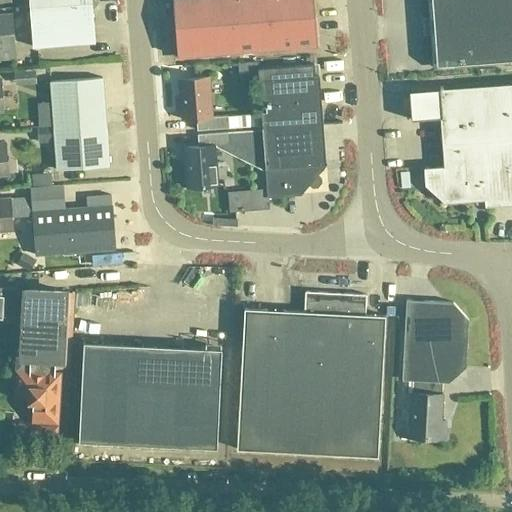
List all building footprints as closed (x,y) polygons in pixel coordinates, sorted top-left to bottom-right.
[(317,46),(313,0),(173,0),(178,57),(317,46)] [(511,0),(431,0),(437,66),(511,60),(511,0)] [(92,10),(99,2),(31,7),(34,47),(95,43),(92,10)] [(0,59),(15,58),(12,14),(0,15),(0,59)] [(228,129),(262,126),(262,128),(323,123),(319,75),(315,76),(314,66),(258,70),(261,114),(228,116),(228,129)] [(54,126),(106,122),(103,78),(51,82),(54,126)] [(212,118),(209,78),(179,80),(182,120),(196,119),(197,131),(228,129),(228,116),(212,118)] [(511,205),(511,84),(410,92),(412,122),(431,120),(432,128),(441,127),(444,167),(424,169),(425,186),(445,203),(484,200),(485,207),(511,205)] [(106,122),(54,126),(57,170),(110,166),(106,122)] [(231,148),(265,166),(268,198),(301,195),(326,165),(323,123),(262,128),(263,130),(230,133),(230,145),(231,148)] [(230,145),(230,133),(198,135),(199,147),(185,148),(188,188),(218,186),(214,146),(230,145)] [(6,143),(0,143),(0,176),(9,175),(6,143)] [(11,199),(0,199),(0,231),(13,231),(11,199)] [(112,206),(33,212),(36,256),(116,250),(112,206)] [(0,315),(2,315),(24,317),(22,356),(22,358),(31,358),(30,372),(17,372),(16,398),(29,399),(29,403),(33,403),(32,424),(13,423),(12,438),(58,441),(61,374),(55,373),(55,369),(56,360),(62,360),(65,293),(26,290),(26,291),(14,291),(15,288),(0,287),(0,315)] [(146,291),(122,293),(123,305),(147,302),(146,291)] [(237,450),(378,457),(386,316),(366,315),(367,295),(306,292),(305,312),(245,309),(237,450)] [(409,433),(400,433),(399,437),(445,440),(446,421),(442,421),(443,394),(442,394),(443,382),(449,383),(466,368),(469,320),(453,303),(407,300),(402,380),(413,381),(412,393),(411,393),(409,433)] [(84,342),(79,441),(217,448),(222,349),(84,342)]
